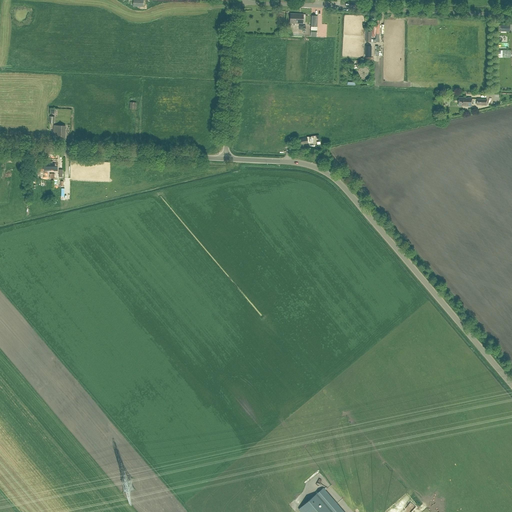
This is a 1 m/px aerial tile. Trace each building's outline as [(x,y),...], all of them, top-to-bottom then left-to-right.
[(295,14),(290,14),(290,23),(303,24),(303,15),(295,15),(295,14)] [(471,98),(459,97),(458,105),(471,106),(471,98)] [(65,126),(54,125),(54,132),(57,133),(57,138),(65,138),(65,126)] [(44,162),(43,167),(37,167),(37,171),(44,171),(44,172),(44,174),(46,174),(47,173),(47,171),(47,170),(49,170),(49,171),(58,171),(58,162),(44,162)] [(300,511),(343,511),(323,488),(298,509),(300,511)]
